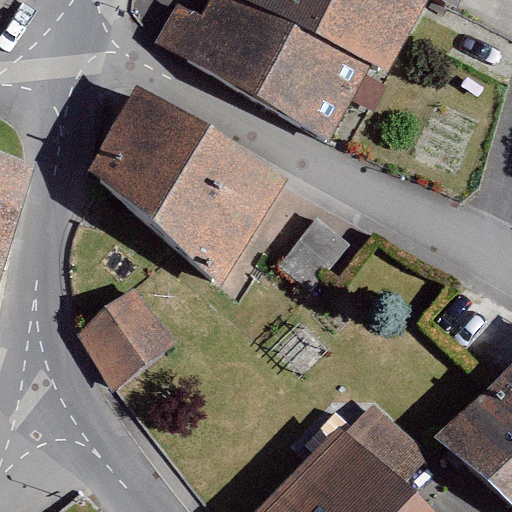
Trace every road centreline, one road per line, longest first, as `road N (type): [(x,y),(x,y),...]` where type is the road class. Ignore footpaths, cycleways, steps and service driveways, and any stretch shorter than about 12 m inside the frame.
road 1 (residential): [(77,41),(511,279)]
road 2 (tertiary): [(77,41),(34,299),(31,409)]
road 3 (tertiary): [(31,409),(130,511)]
